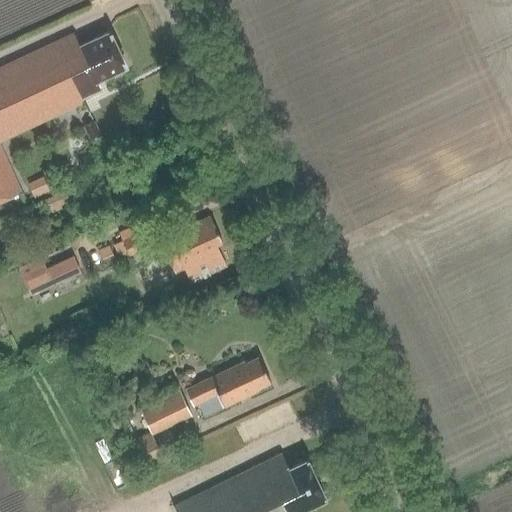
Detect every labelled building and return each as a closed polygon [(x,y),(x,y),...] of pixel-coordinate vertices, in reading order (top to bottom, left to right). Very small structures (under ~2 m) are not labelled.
[(73,35),(0,69),(0,140),(83,101),(81,98),(99,90),(95,82),(126,67),(109,32),(79,46),(73,35)] [(94,120),(83,126),(90,140),(101,134),(94,120)] [(0,197),(18,189),(0,149),(0,197)] [(75,185),(45,199),(50,210),(80,196),(75,185)] [(129,256),(157,242),(145,219),(109,236),(120,258),(128,254),(129,256)] [(202,220),(158,242),(174,273),(185,267),(191,280),(224,264),(214,245),(221,242),(211,224),(205,227),(202,220)] [(113,253),(110,245),(97,250),(101,259),(113,253)] [(51,279),(46,268),(41,257),(18,268),(28,290),(51,279)] [(244,360),(185,389),(192,404),(217,393),(224,407),(258,391),(257,388),(270,382),(258,357),(245,363),(244,360)] [(139,406),(151,431),(152,434),(192,415),(179,387),(139,406)] [(150,432),(127,442),(126,443),(137,467),(161,456),(150,432)] [(175,511),(306,511),(305,508),(324,500),(306,460),(288,468),(282,455),(172,504),(175,511)]
